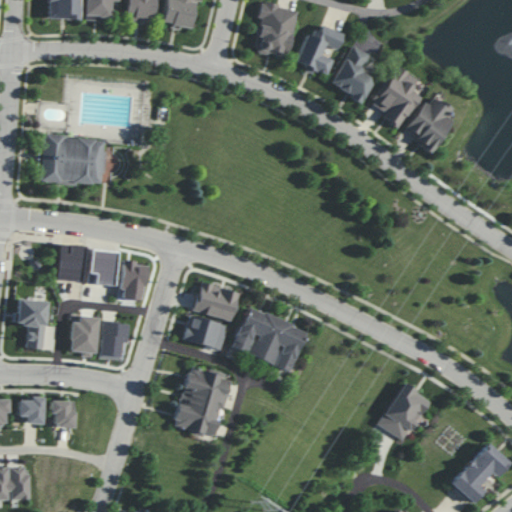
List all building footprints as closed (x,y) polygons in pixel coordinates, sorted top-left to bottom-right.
[(77,0),(46,0),(46,18),(78,19),(77,0)] [(109,0),(117,1),(117,0),(82,0),(82,18),(108,19),(109,0)] [(125,0),(123,20),(151,24),(154,0),(125,0)] [(163,0),(160,22),(170,23),(170,26),(190,29),(194,1),(199,1),(199,0),(163,0)] [(296,9),(259,2),(256,18),(259,19),(252,51),(286,58),(296,9)] [(341,33),(319,25),(317,32),(307,28),(293,63),(323,75),(330,59),(319,55),(322,45),(334,50),(341,33)] [(328,86),(360,101),(371,78),(359,72),(368,54),(348,45),(328,86)] [(415,78),(393,65),(367,107),(398,125),(416,96),(408,90),(415,78)] [(402,130),(430,150),(452,121),(445,116),(450,109),(429,94),(402,130)] [(38,181),(98,185),(98,173),(103,173),(104,150),(101,150),(101,138),(41,135),(38,181)] [(54,279),(79,281),(81,245),(56,244),(54,279)] [(115,252),(89,248),(86,272),(94,273),(93,284),(111,286),(115,252)] [(237,293),(199,282),(191,310),(229,321),(237,293)] [(40,349),(45,301),(15,298),(13,323),(26,325),(23,347),(40,349)] [(230,347),(244,352),(243,355),(289,371),(303,328),(244,308),(230,347)] [(96,317),(76,315),(76,321),(70,321),(67,352),(93,355),(96,317)] [(219,349),(224,324),(187,316),(182,341),(219,349)] [(127,324),(101,320),(96,357),(122,361),(127,324)] [(230,380),(219,378),(220,374),(186,366),(171,427),(202,435),(202,433),(213,435),(220,407),(223,408),(230,380)] [(403,440),(427,398),(399,383),(376,426),(403,440)] [(23,423),(39,423),(40,397),(28,396),(28,400),(15,399),(15,416),(23,416),(23,423)] [(71,427),(72,401),(48,400),(47,414),(51,414),(51,426),(71,427)] [(476,485),(488,472),(494,477),(507,462),(484,442),(448,484),(470,503),(481,490),(476,485)] [(24,466),(0,466),(0,499),(25,499),(24,466)]
